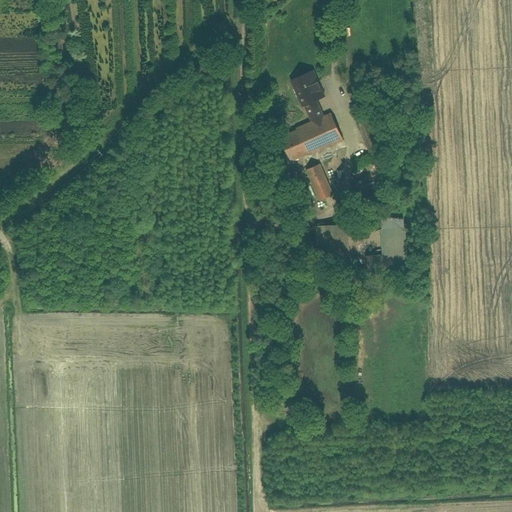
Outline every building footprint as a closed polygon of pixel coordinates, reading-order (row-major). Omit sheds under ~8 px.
[(291,76),(303,105),(306,103),(319,98),(326,95),(314,67),(291,76)] [(306,103),(313,120),(326,114),(319,98),(306,103)] [(303,157),(345,139),(334,111),(326,114),(313,120),(292,129),(303,157)] [(306,169),(319,200),(334,194),(321,163),(306,169)] [(350,258),(349,222),(326,223),(328,259),(350,258)] [(406,224),(381,227),(384,264),(410,262),(406,224)]
